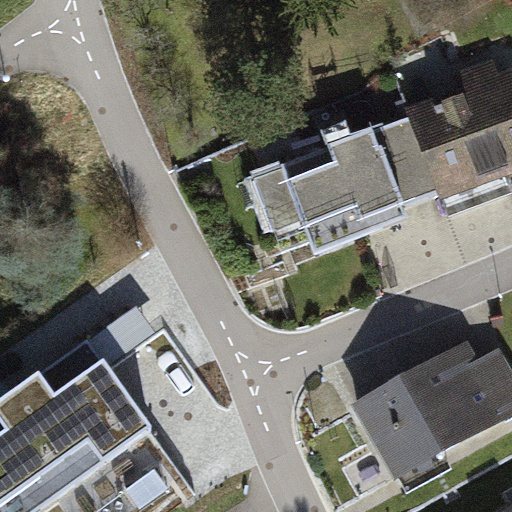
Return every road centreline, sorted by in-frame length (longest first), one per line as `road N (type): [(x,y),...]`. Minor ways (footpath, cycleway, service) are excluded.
road 1 (residential): [(69,9),(253,378)]
road 2 (residential): [(253,378),(511,267)]
road 3 (residential): [(253,378),(298,497)]
